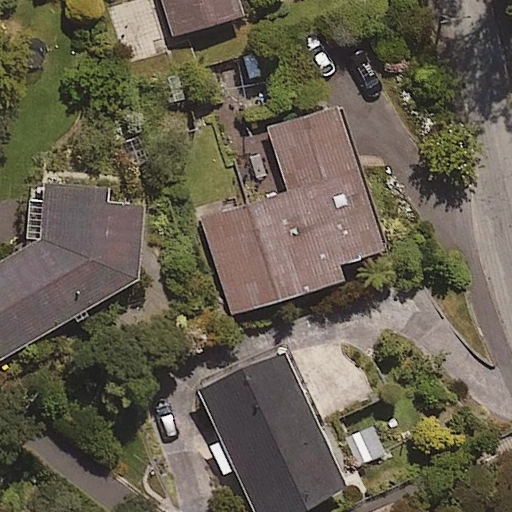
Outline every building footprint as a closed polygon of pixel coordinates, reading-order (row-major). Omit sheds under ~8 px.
[(162,0),(175,39),(240,19),(234,0),(162,0)] [(271,97),(264,65),(218,76),(225,108),(271,97)] [(381,256),(338,111),(269,132),(288,198),(205,222),(233,318),(340,286),(335,270),(381,256)] [(0,266),(0,362),(135,288),(134,211),(104,212),(104,192),(38,193),(39,245),(0,266)] [(304,511),(345,494),(283,359),(200,397),(252,511),(304,511)]
